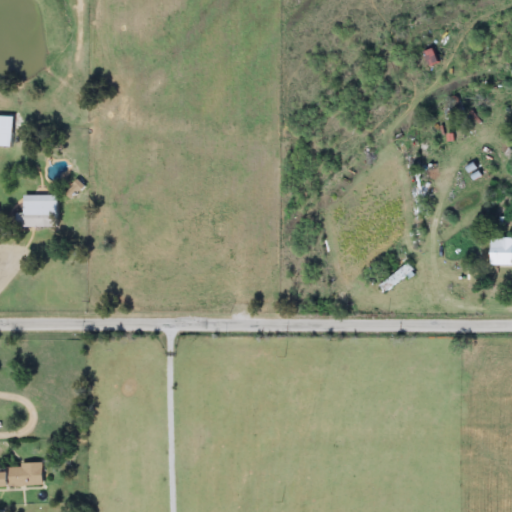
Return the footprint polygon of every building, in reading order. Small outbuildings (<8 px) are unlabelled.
[(427,53),(436,49),(442,62),(434,66),(427,53)] [(0,147),(0,116),(15,116),(15,147),(0,147)] [(59,196),(59,227),(26,227),(26,196),(59,196)] [(511,237),(511,265),(493,265),(493,237),(511,237)] [(380,284),(412,263),(418,273),(386,293),(380,284)] [(0,486),(0,465),(45,465),(46,486),(0,486)]
